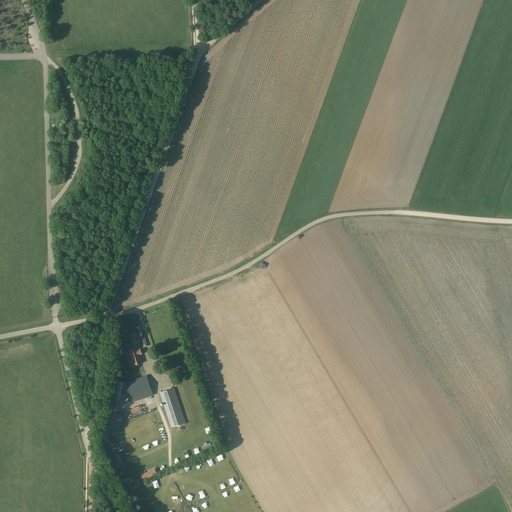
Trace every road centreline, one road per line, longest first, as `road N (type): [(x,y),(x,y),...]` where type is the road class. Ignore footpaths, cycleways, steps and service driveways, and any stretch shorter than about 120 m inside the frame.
road 1 (track): [(49,248),(64,253),(66,286),(81,309),(97,304),(185,58),(186,0)]
road 2 (unclassified): [(105,316),(195,65),(195,0)]
road 3 (unclassified): [(105,316),(235,272),(311,224),(396,212)]
road 4 (unclassified): [(117,511),(84,438),(56,326)]
road 5 (track): [(224,441),(175,295)]
road 6 (track): [(89,450),(105,316)]
